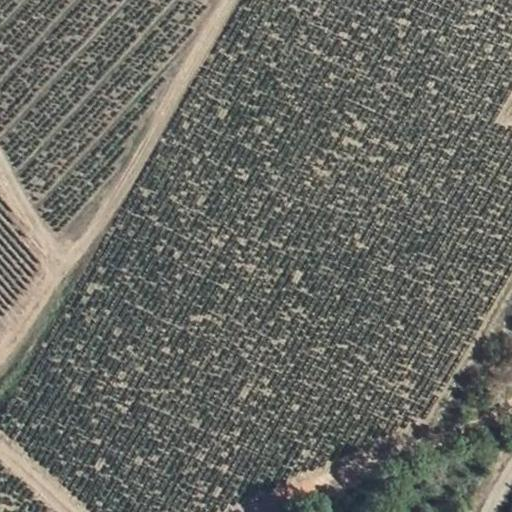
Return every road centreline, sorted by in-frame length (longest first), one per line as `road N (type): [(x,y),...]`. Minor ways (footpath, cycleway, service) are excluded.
road 1 (track): [(230,0),(93,232),(0,357)]
road 2 (track): [(261,511),(415,452),(511,400)]
road 3 (track): [(63,267),(0,163)]
